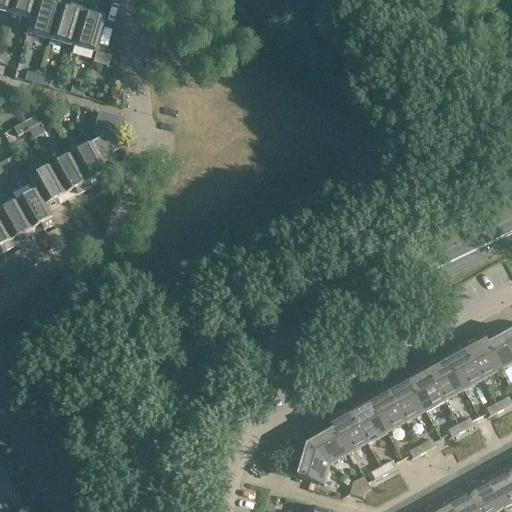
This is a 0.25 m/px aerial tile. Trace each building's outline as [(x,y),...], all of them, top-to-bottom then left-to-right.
[(0,0),(0,12),(8,14),(12,0),(0,0)] [(12,0),(8,14),(30,21),(36,0),(12,0)] [(36,0),(30,21),(26,34),(49,40),(58,10),(48,7),(49,2),(42,0),(36,0)] [(68,13),(58,10),(49,40),(71,47),(81,11),(69,8),(68,13)] [(98,16),(81,11),(71,47),(94,54),(103,23),(96,21),(98,16)] [(9,60),(0,57),(0,66),(6,68),(9,60)] [(27,74),(24,82),(36,86),(39,77),(27,74)] [(51,80),(39,77),(36,86),(48,89),(51,80)] [(72,86),(69,95),(81,99),(84,90),(72,86)] [(69,109),(65,101),(54,107),(58,115),(69,109)] [(120,120),(97,114),(94,127),(106,130),(104,138),(69,158),(88,190),(108,179),(102,167),(115,160),(121,134),(116,133),(120,120)] [(39,126),(35,118),(24,124),(28,132),(39,126)] [(28,132),(24,124),(13,130),(17,138),(28,132)] [(88,190),(69,158),(49,169),(65,197),(73,192),(76,197),(88,190)] [(0,174),(10,169),(6,162),(0,164),(0,174)] [(65,197),(49,169),(48,170),(29,180),(35,194),(36,193),(47,213),(58,207),(56,201),(65,197)] [(36,193),(35,194),(15,205),(30,234),(40,228),(43,233),(54,226),(47,213),(36,193)] [(30,234),(15,205),(0,212),(0,226),(13,250),(25,243),(22,238),(30,234)] [(13,250),(0,226),(0,253),(1,256),(13,250)] [(511,364),(511,326),(487,340),(503,369),(511,364)] [(484,334),(476,339),(463,346),(483,381),(503,369),(487,340),(484,334)] [(483,381),(463,346),(444,356),(463,392),(483,381)] [(463,392),(444,356),(425,367),(444,402),(463,392)] [(444,402),(425,367),(405,378),(425,413),(444,402)] [(425,413),(405,378),(386,388),(406,423),(425,413)] [(406,423),(386,388),(367,399),(386,434),(406,423)] [(386,434),(367,399),(348,409),(367,445),(386,434)] [(511,404),(509,399),(497,406),(500,413),(511,406),(511,404)] [(500,413),(497,406),(484,412),(486,417),(488,420),(500,413)] [(367,445),(348,409),(327,421),(330,427),(346,456),(367,445)] [(470,420),(458,427),(462,434),(474,427),(473,425),(470,420)] [(346,456),(330,427),(322,432),(307,440),(330,465),(346,456)] [(462,434),(458,427),(445,434),(448,438),(449,441),(462,434)] [(330,465),(307,440),(300,449),(291,478),(309,483),(324,487),(327,476),(330,465)] [(432,441),(419,448),(423,456),(436,449),(434,446),(432,441)] [(423,456),(419,448),(407,455),(411,462),(423,456)] [(0,478),(11,472),(0,453),(0,478)] [(394,462),(381,469),(385,477),(397,470),(396,467),(394,462)] [(511,504),(511,466),(502,472),(502,473),(495,477),(511,506),(511,504)] [(385,477),(381,469),(368,476),(372,484),(385,477)] [(0,503),(22,492),(11,472),(0,478),(0,503)] [(499,511),(511,506),(495,477),(488,481),(487,480),(475,487),(489,511),(499,511)] [(364,478),(353,484),(365,494),(371,491),(364,478)] [(365,494),(353,484),(349,497),(363,501),(365,494)] [(489,511),(475,487),(464,493),(464,495),(457,499),(464,511),(489,511)] [(28,511),(32,510),(22,492),(0,503),(0,511),(28,511)] [(464,511),(457,499),(450,503),(449,501),(437,508),(439,511),(464,511)]
